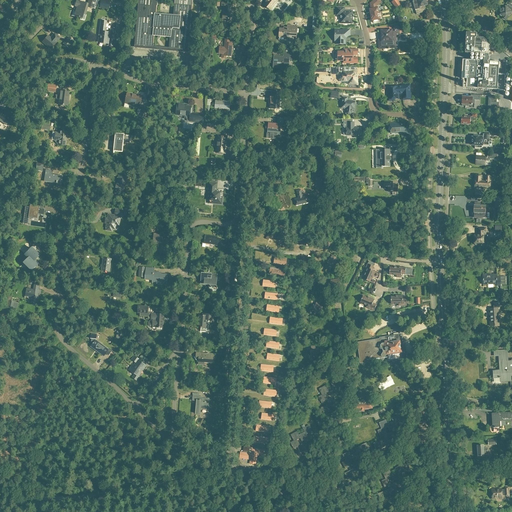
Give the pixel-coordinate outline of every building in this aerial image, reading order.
[(110,0),(107,0),(100,0),(99,8),(109,9),(110,0)] [(136,22),(135,46),(153,47),(153,43),(154,36),(158,36),(157,38),(160,38),(160,36),(170,37),(169,43),(169,49),(187,50),(188,50),(190,30),(191,25),(190,25),(191,17),(192,13),(191,13),(192,5),(192,2),(191,0),(174,0),(175,1),(174,1),(174,4),(173,15),(156,14),(156,6),(157,6),(157,1),(156,0),(137,0),(137,4),(138,4),(137,18),(136,18),(136,22)] [(370,9),(372,20),(380,19),(380,18),(382,18),(381,12),(379,12),(378,8),(377,8),(376,6),(381,2),(380,0),(374,0),(370,3),(371,9),(370,9)] [(425,0),(414,0),(409,4),(410,7),(414,6),(417,14),(426,11),(424,6),(427,5),(427,4),(428,2),(426,1),(425,0)] [(506,20),(510,15),(511,16),(511,14),(511,13),(511,12),(511,11),(511,12),(511,11),(511,2),(509,0),(506,4),(507,5),(506,7),(505,7),(503,10),(502,9),(500,11),(501,12),(499,15),(502,17),(502,18),(502,19),(504,21),(505,20),(506,20)] [(72,15),(81,17),(80,19),(84,20),(86,15),(85,15),(88,4),(78,1),(78,2),(77,1),(76,2),(75,1),(74,5),(75,5),(75,6),(77,6),(76,12),(73,12),(72,15)] [(223,6),(222,18),(228,19),(227,22),(231,23),(231,22),(232,22),(232,19),(233,7),(235,7),(235,3),(221,2),(221,6),(223,6)] [(352,23),(352,12),(345,12),(345,7),(337,7),(337,15),(341,15),(341,23),(352,23)] [(101,21),(99,34),(101,35),(100,41),(109,42),(109,44),(114,45),(116,28),(111,27),(110,33),(105,33),(107,22),(101,21)] [(297,36),(297,33),(299,33),(299,29),(297,29),(298,26),(288,25),(288,27),(284,27),(284,29),(280,28),(279,37),(291,38),(291,36),(297,36)] [(346,36),(350,36),(350,30),(335,29),(335,41),(336,41),(336,44),(346,44),(346,41),(346,36)] [(383,41),(379,42),(380,47),(381,48),(384,48),(384,47),(386,47),(387,48),(389,48),(389,49),(390,49),(390,48),(393,48),(394,48),(396,45),(396,42),(396,41),(397,40),(397,34),(400,34),(400,31),(393,31),(391,30),(383,30),(381,32),(382,39),(383,41)] [(467,83),(466,83),(466,82),(465,82),(465,81),(464,81),(463,81),(462,82),(462,83),(462,84),(463,84),(463,85),(464,85),(464,84),(465,84),(465,87),(497,89),(499,62),(489,61),(490,52),(489,51),(489,45),(487,43),(487,42),(484,38),(477,38),(477,34),(466,33),(466,44),(464,44),(463,46),(466,47),(465,53),(484,54),(484,61),(463,60),(462,79),(467,79),(467,83)] [(48,36),(43,42),(51,48),(55,43),(55,42),(59,38),(54,34),(50,38),(48,36)] [(65,41),(69,45),(73,41),(69,37),(65,41)] [(226,58),(226,55),(231,56),(232,43),(229,43),(229,40),(225,39),(225,48),(219,47),(219,53),(222,54),(222,58),(226,58)] [(348,63),(358,63),(358,58),(353,58),(353,55),(358,55),(358,49),(353,49),(344,49),(344,52),(339,52),(339,53),(336,53),(336,59),(339,59),(339,60),(343,60),(348,60),(348,63)] [(274,67),(289,68),(290,60),(295,60),(295,54),(284,53),(284,57),(275,56),(274,67)] [(314,68),(314,73),(327,72),(327,71),(329,71),(332,75),(337,75),(341,71),(343,71),(343,74),(341,74),(340,76),(340,79),(341,81),(343,81),(343,83),(352,83),(352,84),(357,84),(357,81),(358,81),(358,75),(356,75),(355,76),(353,74),(352,74),(352,67),(344,67),(330,67),(330,68),(314,68)] [(57,85),(48,84),(46,91),(56,93),(57,85)] [(411,99),(410,84),(402,85),(402,86),(388,87),(389,101),(393,100),(394,99),(399,99),(399,94),(403,94),(403,100),(411,99)] [(58,105),(67,106),(68,100),(69,91),(60,90),(58,105)] [(271,97),(270,108),(279,109),(280,93),(271,92),(271,97),(270,97),(271,97)] [(136,95),(127,93),(125,101),(130,102),(129,104),(140,107),(142,98),(138,97),(138,98),(136,97),(136,95)] [(471,97),(462,97),(462,106),(471,106),(471,108),(474,108),(474,100),(480,100),(480,95),(471,95),(471,97)] [(355,109),(356,101),(348,100),(348,97),(343,97),(342,108),(347,109),(346,113),(348,115),(351,115),(352,114),(353,109),(355,109)] [(216,101),(215,108),(229,109),(230,102),(216,101)] [(186,104),(177,104),(176,115),(190,116),(190,121),(205,123),(205,114),(192,113),(192,108),(191,108),(191,107),(186,106),(186,104)] [(142,105),(139,118),(145,120),(148,106),(142,105)] [(0,107),(0,121),(5,125),(7,123),(11,126),(15,120),(8,115),(9,114),(3,109),(0,107)] [(462,116),(461,120),(460,120),(460,123),(461,123),(461,124),(466,124),(466,125),(469,125),(469,124),(470,124),(470,121),(474,121),(474,117),(476,117),(476,114),(471,114),(471,116),(464,116),(462,116)] [(276,139),(276,136),(280,137),(281,124),(268,122),(267,134),(267,138),(276,139)] [(354,128),(354,122),(348,122),(348,128),(346,128),(346,135),(358,135),(358,134),(359,133),(359,130),(358,129),(358,128),(354,128)] [(403,134),(410,133),(409,125),(404,125),(404,123),(396,124),(396,123),(391,123),(391,127),(389,127),(389,130),(390,131),(391,133),(399,133),(399,132),(403,132),(403,134)] [(59,133),(55,132),(52,132),(52,137),(55,138),(54,140),(55,141),(57,144),(58,144),(65,145),(67,132),(59,131),(59,133)] [(489,140),(489,133),(483,132),(482,137),(474,136),(474,138),(472,137),(472,145),(475,145),(475,148),(482,148),(482,146),(483,146),(487,146),(487,140),(489,140)] [(123,143),(130,143),(130,138),(132,138),(132,135),(115,133),(115,134),(115,141),(114,141),(114,147),(114,148),(123,149),(122,152),(114,151),(122,152),(123,149),(123,143)] [(216,153),(225,154),(227,137),(218,136),(216,153)] [(390,157),(390,149),(380,150),(376,150),(376,160),(380,160),(380,167),(381,167),(381,168),(383,168),(383,167),(390,167),(390,160),(390,157)] [(486,157),(477,156),(476,165),(485,165),(486,161),(490,161),(490,158),(493,159),(493,155),(488,154),(488,158),(486,158),(486,157)] [(43,167),(44,164),(36,163),(35,170),(43,171),(43,167)] [(55,186),(61,187),(63,176),(51,174),(51,171),(46,170),(44,181),(56,183),(55,186)] [(116,184),(115,194),(119,195),(120,192),(123,193),(125,179),(127,179),(127,176),(119,175),(118,185),(116,184)] [(475,175),(474,187),(489,188),(490,176),(485,176),(485,179),(481,178),(481,176),(475,175)] [(217,191),(217,183),(209,182),(207,199),(213,199),(213,203),(222,204),(222,197),(221,197),(222,191),(217,191)] [(398,195),(398,192),(398,185),(391,185),(391,182),(385,182),(385,189),(389,189),(389,192),(390,192),(393,192),(393,195),(398,195)] [(294,199),(295,202),(296,205),(309,202),(308,199),(309,198),(309,196),(302,197),(301,190),(297,191),(298,198),(294,199)] [(496,197),(495,204),(499,204),(499,207),(505,208),(506,198),(496,197)] [(474,213),(474,218),(485,218),(485,213),(485,206),(479,206),(479,204),(475,204),(475,206),(474,206),(474,213)] [(37,215),(37,214),(43,215),(44,209),(38,208),(38,207),(30,205),(30,207),(25,206),(23,223),(28,224),(26,223),(27,220),(28,220),(29,216),(33,217),(34,215),(37,215)] [(107,228),(106,230),(112,231),(113,229),(115,229),(116,225),(119,226),(121,216),(125,216),(126,211),(115,209),(114,215),(108,215),(108,219),(107,219),(106,223),(107,223),(106,228),(107,228)] [(478,234),(474,234),(474,244),(475,244),(475,245),(476,245),(477,245),(478,245),(478,244),(478,243),(483,243),(483,236),(484,236),(484,233),(486,233),(486,228),(484,228),(478,228),(478,234)] [(269,240),(270,238),(273,240),(275,237),(274,236),(276,233),(271,230),(266,238),(269,240)] [(280,239),(283,241),(285,242),(287,239),(285,237),(286,235),(282,232),(277,240),(276,239),(275,241),(278,243),(280,239)] [(154,234),(153,241),(153,243),(169,244),(170,235),(154,234)] [(217,237),(205,235),(204,243),(215,245),(215,246),(219,246),(220,239),(217,238),(217,237)] [(326,246),(324,248),(327,250),(332,242),(328,239),(326,241),(325,241),(323,244),(326,246)] [(32,270),(35,267),(37,267),(38,265),(38,264),(38,263),(39,256),(39,255),(40,244),(33,243),(32,248),(25,254),(29,258),(24,263),(32,270)] [(333,255),(327,262),(329,264),(331,262),(334,265),(336,261),(335,261),(337,258),(333,255)] [(109,272),(111,259),(103,258),(101,271),(109,272)] [(364,271),(366,272),(363,279),(367,281),(368,282),(369,282),(370,282),(373,276),(374,277),(376,272),(372,270),(374,266),(368,264),(364,271)] [(389,271),(390,271),(389,275),(397,275),(397,277),(401,278),(401,274),(405,274),(406,267),(396,267),(396,268),(390,267),(390,268),(389,269),(389,271)] [(270,268),(270,272),(272,273),(271,275),(274,275),(281,276),(284,277),(285,271),(282,270),(278,270),(277,270),(272,269),(270,268)] [(146,272),(146,278),(150,278),(151,276),(153,277),(153,284),(160,284),(160,282),(167,282),(167,275),(161,275),(161,273),(146,272)] [(217,275),(206,274),(201,278),(201,282),(202,283),(209,284),(211,287),(216,284),(217,275)] [(497,275),(483,275),(483,284),(497,284),(497,285),(500,285),(500,277),(497,277),(497,275)] [(33,289),(26,289),(25,296),(32,297),(31,304),(37,305),(39,293),(41,293),(41,290),(33,289)] [(106,295),(98,295),(97,308),(104,308),(104,299),(106,299),(106,295)] [(391,300),(391,304),(399,304),(399,306),(407,306),(407,299),(403,299),(403,295),(397,295),(397,296),(391,296),(391,298),(390,298),(390,300),(391,300)] [(11,297),(8,296),(8,300),(6,308),(13,309),(15,302),(10,301),(11,297)] [(361,299),(362,299),(360,303),(367,306),(366,308),(374,311),(377,305),(373,303),(375,300),(370,297),(369,298),(363,296),(363,297),(362,297),(361,299)] [(163,331),(163,328),(163,320),(163,315),(156,314),(156,313),(153,313),(153,307),(148,307),(148,306),(137,306),(137,313),(138,313),(151,314),(151,321),(150,321),(148,322),(148,325),(150,326),(153,327),(156,328),(156,330),(163,331)] [(498,308),(489,309),(490,326),(499,326),(498,308)] [(206,332),(207,320),(214,321),(214,315),(203,314),(203,316),(199,315),(198,327),(201,327),(201,331),(206,332)] [(108,350),(96,340),(96,339),(97,334),(91,334),(91,339),(92,339),(91,342),(93,343),(91,347),(104,356),(108,350)] [(380,338),(380,339),(357,343),(360,364),(380,361),(380,360),(383,360),(384,357),(385,357),(387,355),(388,355),(389,361),(402,358),(401,352),(404,352),(402,334),(380,338)] [(310,354),(320,351),(319,348),(316,349),(315,346),(311,347),(312,350),(310,351),(310,354)] [(320,354),(320,351),(310,354),(311,356),(313,356),(314,359),(318,358),(317,355),(320,354)] [(500,371),(493,371),(494,378),(500,377),(501,382),(511,381),(511,376),(511,375),(511,361),(508,361),(507,351),(494,351),(494,356),(499,356),(500,371)] [(215,354),(196,353),(196,357),(199,357),(198,364),(204,365),(204,362),(215,363),(215,354)] [(139,377),(138,376),(146,366),(138,361),(139,359),(134,355),(131,360),(136,363),(133,366),(132,366),(129,370),(131,371),(130,371),(135,374),(132,378),(137,381),(139,377)] [(344,380),(342,377),(331,383),(333,387),(334,389),(335,389),(343,385),(341,381),(344,380)] [(328,392),(327,390),(325,386),(319,389),(322,395),(325,394),(328,392)] [(334,389),(333,387),(327,390),(328,392),(330,396),(336,392),(335,389),(334,389)] [(322,395),(319,397),(323,404),(325,403),(324,402),(326,401),(325,401),(328,400),(325,394),(322,395)] [(200,414),(201,410),(208,410),(209,399),(202,399),(202,397),(193,396),(192,399),(197,400),(195,414),(200,414)] [(335,404),(332,398),(328,400),(325,401),(326,401),(327,405),(329,407),(335,404)] [(372,408),(372,404),(372,400),(354,401),(354,413),(360,412),(360,411),(364,411),(364,409),(372,408)] [(329,407),(327,405),(321,408),(325,414),(331,411),(329,407)] [(511,412),(492,414),(493,427),(500,427),(499,420),(511,419),(511,412)] [(392,418),(393,422),(395,424),(401,422),(399,416),(392,418)] [(385,428),(388,427),(387,424),(386,420),(379,423),(382,429),(385,428)] [(396,428),(395,424),(393,422),(387,424),(388,427),(390,431),(396,428)] [(305,432),(306,435),(312,432),(309,426),(303,429),(305,432)] [(387,434),(385,428),(382,429),(378,431),(380,437),(383,436),(384,436),(387,434)] [(291,435),(294,441),(297,440),(300,438),(299,435),(297,432),(291,435)] [(308,438),(306,435),(305,432),(299,435),(300,438),(302,442),(308,438)] [(387,442),(393,439),(391,433),(387,434),(384,436),(385,439),(386,439),(387,442)] [(378,446),(379,449),(388,446),(387,442),(386,439),(385,439),(374,444),(375,447),(378,446)] [(300,445),(297,440),(294,441),(290,443),(294,449),(297,447),(300,446),(300,445)] [(368,446),(366,443),(355,449),(357,452),(358,455),(367,451),(365,448),(368,446)] [(297,447),(299,451),(301,453),(307,450),(303,444),(300,445),(300,446),(297,447)] [(484,445),(477,446),(476,446),(477,449),(478,449),(478,456),(484,456),(484,453),(487,453),(487,448),(484,448),(484,445)] [(267,451),(252,448),(252,447),(244,446),(243,453),(241,453),(240,458),(250,460),(250,462),(256,463),(257,455),(266,456),(267,451)] [(299,451),(293,454),(296,460),(303,457),(301,453),(299,451)] [(343,455),(346,461),(349,460),(352,458),(351,455),(349,452),(343,455)] [(351,455),(352,458),(354,462),(360,458),(358,455),(357,452),(351,455)] [(349,467),(352,465),(349,460),(346,461),(342,463),(346,469),(348,468),(349,467)] [(397,471),(398,474),(407,471),(406,467),(409,466),(407,463),(396,468),(397,471)] [(351,470),(352,473),(358,470),(355,464),(352,465),(349,467),(351,470)] [(352,473),(351,470),(345,473),(348,480),(354,477),(352,473)] [(388,478),(392,477),(391,474),(390,470),(383,473),(386,479),(388,478)] [(391,474),(392,477),(393,481),(400,478),(398,474),(397,471),(391,474)] [(387,486),(388,485),(391,484),(388,478),(386,479),(382,481),(384,487),(387,486)] [(388,485),(390,489),(391,492),(397,489),(394,483),(391,484),(388,485)] [(502,489),(492,490),(492,498),(502,498),(502,496),(505,496),(509,496),(509,488),(505,488),(505,490),(502,490),(502,489)] [(391,492),(390,489),(378,494),(381,500),(392,495),(391,492)]
